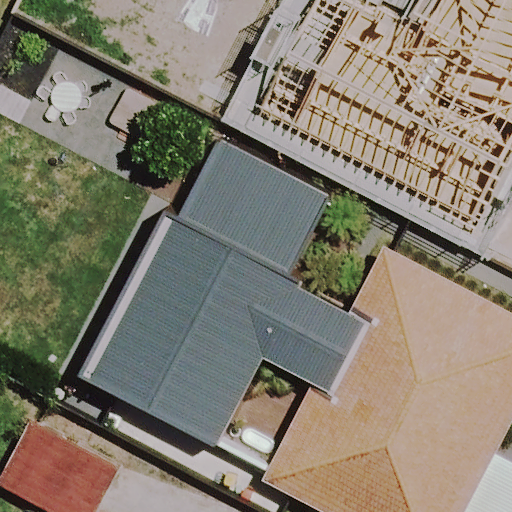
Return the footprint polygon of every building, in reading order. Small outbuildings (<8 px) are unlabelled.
[(227,0),(8,0),(1,14),(324,184),(379,80),(227,0)] [(511,33),(449,157),(511,189),(511,33)] [(511,420),(511,319),(384,252),(261,483),(316,511),(511,511),(511,473),(490,462),(511,420)] [(294,343),(118,257),(55,386),(230,472),(294,343)] [(94,511),(117,470),(31,425),(0,484),(0,492),(37,511),(94,511)]
